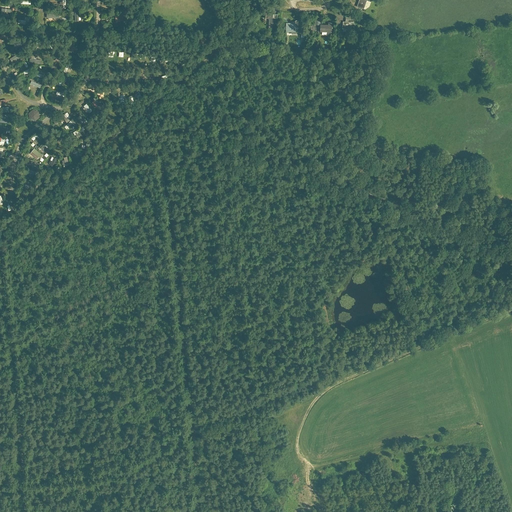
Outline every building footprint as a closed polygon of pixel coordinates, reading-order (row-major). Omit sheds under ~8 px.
[(358,0),(356,7),(368,11),(371,0),(358,0)] [(273,14),(265,14),(265,20),(268,20),(268,28),(273,28),(274,20),(276,20),(277,15),(273,15),(273,14)] [(343,21),(343,29),(356,29),(356,21),(355,21),(355,19),(346,19),(346,21),(343,21)] [(294,23),(284,24),(285,33),(294,33),(294,23)] [(39,112),(33,110),(29,114),(30,120),(35,122),(40,119),(39,112)]
